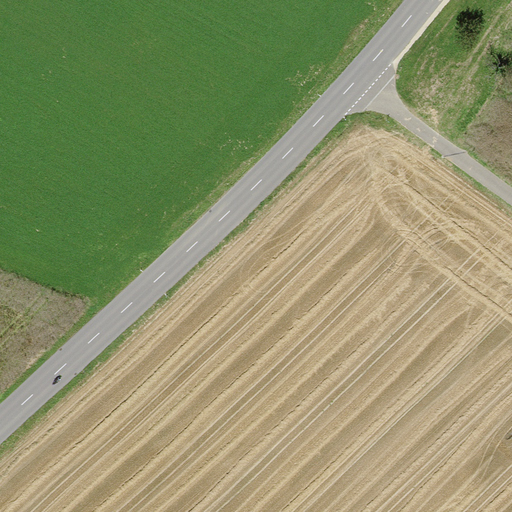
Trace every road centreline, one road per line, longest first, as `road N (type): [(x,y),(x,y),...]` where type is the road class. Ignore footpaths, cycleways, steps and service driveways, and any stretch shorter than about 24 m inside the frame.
road 1 (tertiary): [(426,0),(365,84),(0,427)]
road 2 (track): [(365,84),(511,189)]
